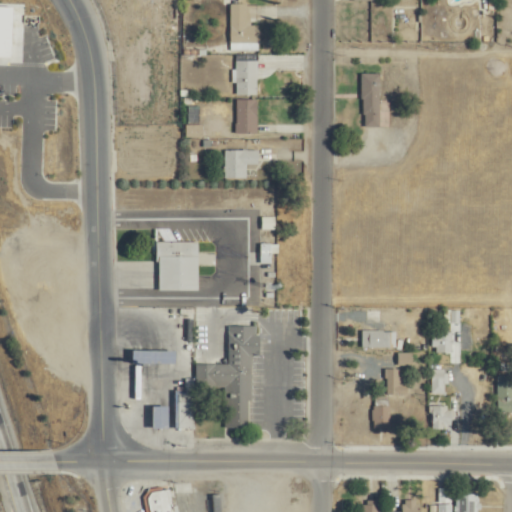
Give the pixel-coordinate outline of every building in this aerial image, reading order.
[(231,51),(260,51),(260,5),(232,4),(231,51)] [(237,95),(258,95),(258,61),(237,61),(237,95)] [(381,126),(381,73),(363,73),(363,126),(381,126)] [(237,134),(258,134),(259,99),(237,99),(237,134)] [(259,165),(259,149),(225,150),(226,178),(247,178),(247,165),(259,165)] [(198,291),(197,242),(157,242),(157,291),(198,291)] [(229,326),(229,364),(195,364),(195,390),(225,390),(225,427),(251,427),(251,355),(258,355),(259,326),(229,326)] [(362,348),(390,348),(390,330),(362,330),(362,348)] [(452,333),(431,333),(431,353),(452,353),(452,333)] [(173,365),(173,351),(129,351),(129,365),(173,365)] [(412,353),(398,353),(398,365),(412,365),(412,353)] [(447,365),(431,365),(431,393),(447,393),(447,365)] [(386,393),(400,393),(400,368),(386,368),(386,393)] [(175,392),(175,428),(197,428),(197,392),(175,392)] [(390,429),(390,395),(374,395),(374,429),(390,429)] [(431,429),(451,429),(451,406),(431,406),(431,429)] [(150,429),(165,429),(165,407),(150,407),(150,429)] [(147,492),(149,511),(173,511),(170,488),(147,492)] [(452,511),(452,488),(441,488),(441,504),(439,504),(438,511),(452,511)] [(479,511),(480,494),(457,494),(456,511),(479,511)] [(419,511),(419,499),(402,500),(403,511),(385,511),(419,511)] [(379,511),(380,500),(362,500),(362,511),(379,511)]
